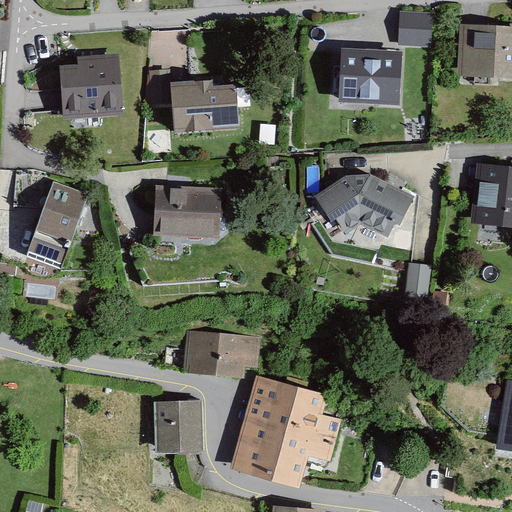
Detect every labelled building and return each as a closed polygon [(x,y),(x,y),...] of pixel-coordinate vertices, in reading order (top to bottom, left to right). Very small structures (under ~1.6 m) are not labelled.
[(433,17),(403,13),(399,44),(430,48),(433,17)] [(511,32),(465,31),(464,76),(511,77),(511,32)] [(404,56),(342,51),(338,101),(400,106),(404,56)] [(117,61),(83,62),(83,71),(67,71),(68,116),(119,115),(117,61)] [(171,69),(148,71),(148,105),(171,104),(171,84),(171,69)] [(235,80),(171,84),(171,104),(175,133),(238,129),(235,80)] [(511,173),(482,173),(481,226),(511,226),(511,173)] [(372,181),(352,182),(319,203),(347,233),(362,221),(388,238),(409,202),(372,181)] [(88,201),(61,190),(33,258),(60,269),(88,201)] [(223,192),(161,192),(160,238),(223,238),(223,192)] [(431,273),(412,271),(409,301),(428,303),(431,273)] [(257,345),(191,340),(189,373),(245,377),(245,365),(256,366),(257,345)] [(324,401),(263,384),(240,467),(303,484),(309,462),(329,468),(342,420),(320,415),(324,401)] [(511,398),(500,448),(511,451),(511,398)] [(202,410),(161,411),(163,457),(203,456),(202,410)]
